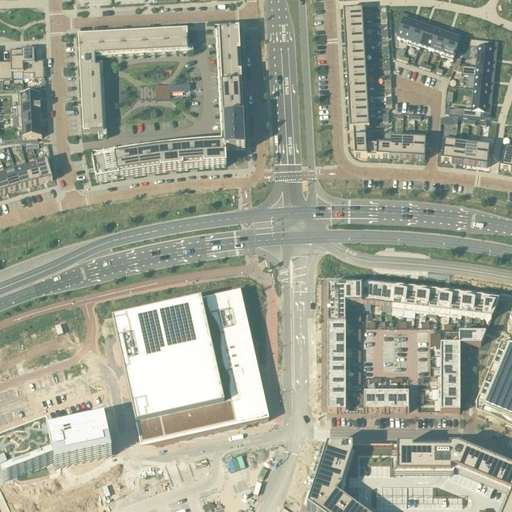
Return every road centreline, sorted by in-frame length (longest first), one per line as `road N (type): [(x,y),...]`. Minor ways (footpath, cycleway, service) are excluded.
road 1 (residential): [(250,14),(255,177),(73,203)]
road 2 (residential): [(329,6),(338,153),(348,169),(492,183)]
road 3 (primary): [(0,304),(134,261),(286,238)]
road 4 (primary): [(285,213),(103,242),(0,278)]
road 5 (tertiary): [(276,0),(285,213)]
road 6 (tertiary): [(314,211),(302,0)]
road 7 (primary): [(311,236),(511,252)]
road 8 (residential): [(304,436),(311,236)]
road 9 (residential): [(286,238),(287,363),(304,436)]
road 10 (primary): [(511,228),(420,214),(314,211)]
road 11 (residential): [(250,14),(55,23)]
road 12 (residential): [(287,433),(128,467)]
road 13 (residential): [(304,436),(465,435)]
road 14 (residential): [(329,6),(423,3),(486,14)]
road 15 (residential): [(57,46),(73,203)]
road 16 (residential): [(82,354),(106,376),(128,467)]
